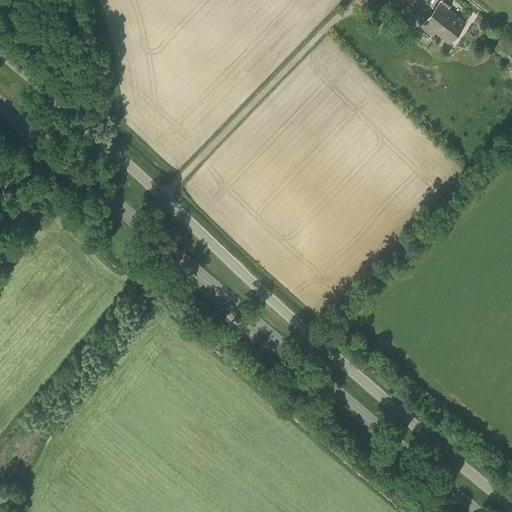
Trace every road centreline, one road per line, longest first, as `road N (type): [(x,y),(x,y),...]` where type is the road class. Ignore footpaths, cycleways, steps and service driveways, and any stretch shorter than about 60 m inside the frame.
road 1 (unclassified): [(511,507),(356,376),(0,50)]
road 2 (primary): [(472,511),(0,108)]
